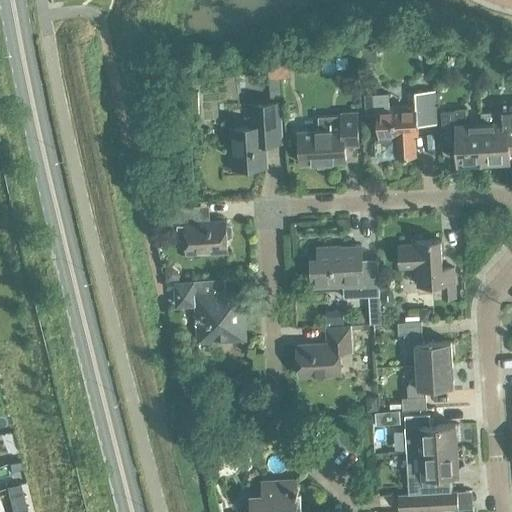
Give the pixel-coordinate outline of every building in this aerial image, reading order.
[(280,79),(269,80),(271,99),(281,98),(280,79)] [(389,94),(364,95),(365,115),(378,114),(379,137),(379,142),(375,142),(376,159),(396,158),(404,157),(404,158),(408,158),(408,157),(416,157),(415,139),(413,139),(413,135),(418,135),(418,125),(438,123),(436,92),(416,93),(417,106),(390,107),(389,94)] [(510,159),(509,136),(511,135),(511,98),(499,100),(500,122),(482,123),(485,161),(510,159)] [(250,103),(251,126),(231,127),(234,167),(267,165),(265,144),(284,143),(281,100),(250,103)] [(485,161),(482,123),(468,124),(468,110),(441,112),(444,151),(458,150),(459,162),(485,161)] [(319,129),(299,131),(301,163),(346,161),(345,145),(359,144),(357,112),(342,113),(342,114),(318,115),(319,129)] [(199,222),(198,205),(166,207),(167,224),(178,224),(179,235),(182,238),(186,238),(187,253),(228,251),(226,220),(199,222)] [(442,268),(441,239),(415,241),(416,244),(400,245),(401,268),(417,268),(418,284),(435,283),(435,292),(443,292),(443,297),(456,296),(454,267),(442,268)] [(362,260),(361,245),(333,247),(333,245),(318,246),(319,257),(312,257),(313,287),(354,285),(355,298),(380,297),(378,259),(362,260)] [(219,293),(218,279),(176,281),(178,305),(197,304),(199,341),(245,338),(242,292),(219,293)] [(381,307),(370,307),(371,324),(382,323),(381,307)] [(432,308),(421,308),(421,319),(432,318),(432,308)] [(417,365),(453,363),(451,341),(425,342),(423,321),(397,322),(398,335),(405,335),(406,349),(413,355),(417,354),(417,365)] [(300,375),(341,373),(340,354),(354,353),(353,325),(326,326),(327,343),(298,344),(300,375)] [(453,363),(417,365),(418,379),(414,379),(408,387),(409,399),(402,399),(403,410),(428,409),(426,386),(454,385),(453,363)] [(422,451),(458,449),(456,423),(431,425),(431,415),(404,416),(406,439),(421,438),(422,451)] [(458,449),(422,451),(423,464),(408,465),(409,489),(445,487),(444,474),(459,473),(458,449)] [(263,468),(277,465),(274,451),(260,453),(263,468)] [(21,460),(9,463),(11,471),(23,468),(21,460)] [(252,511),(297,511),(295,479),(263,481),(264,494),(252,495),(252,511)] [(220,487),(225,498),(241,492),(237,481),(220,487)] [(429,494),(430,511),(474,508),(473,492),(429,494)] [(400,511),(430,511),(429,494),(399,495),(400,511)]
